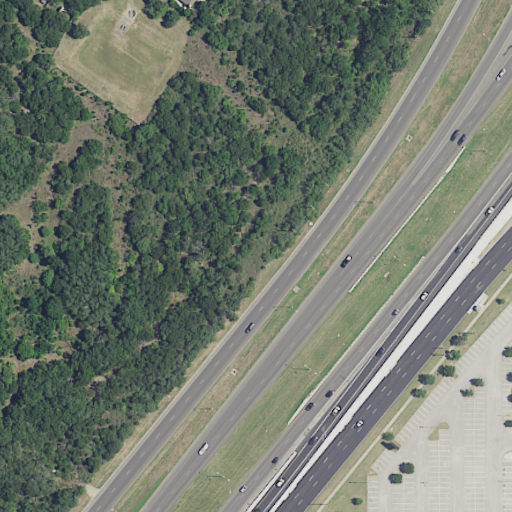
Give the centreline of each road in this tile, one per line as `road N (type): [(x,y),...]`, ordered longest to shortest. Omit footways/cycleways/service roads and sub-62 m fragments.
road 1 (secondary): [(467,0),(358,180),(92,511)]
road 2 (motorway): [(227,511),(511,159)]
road 3 (motorway): [(255,511),(511,175)]
road 4 (secondary): [(291,511),(511,245)]
road 5 (motorway): [(511,19),(345,280)]
road 6 (motorway): [(511,65),(345,280)]
road 7 (motorway): [(317,314),(155,511)]
